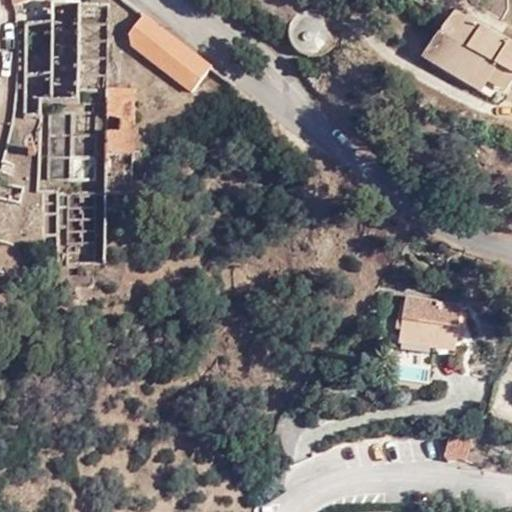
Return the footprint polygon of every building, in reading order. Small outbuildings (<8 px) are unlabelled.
[(105,92),(106,7),(48,6),(48,26),(23,25),(22,96),(22,120),(36,120),(35,190),(54,190),(56,266),(104,266),(104,196),(105,92)] [(335,28),(333,21),(329,15),(324,11),(318,8),(311,8),(304,9),(298,13),(293,19),(291,27),(291,34),(294,41),(299,47),(306,50),(314,51),(321,50),(327,46),(331,41),(334,35),(335,28)] [(208,69),(143,18),(123,43),(189,94),(208,69)] [(511,72),(511,42),(482,25),(470,47),(500,66),(511,72)] [(132,92),(105,92),(104,196),(131,197),(132,92)] [(26,186),(0,179),(0,198),(21,204),(26,186)] [(403,299),(398,335),(434,340),(432,349),(453,352),(455,338),(459,312),(460,307),(403,299)] [(466,313),(459,312),(455,338),(462,339),(466,313)] [(434,340),(398,335),(397,344),(432,349),(434,340)] [(469,441),(448,434),(442,457),(444,459),(449,461),(455,460),(463,462),(469,441)]
